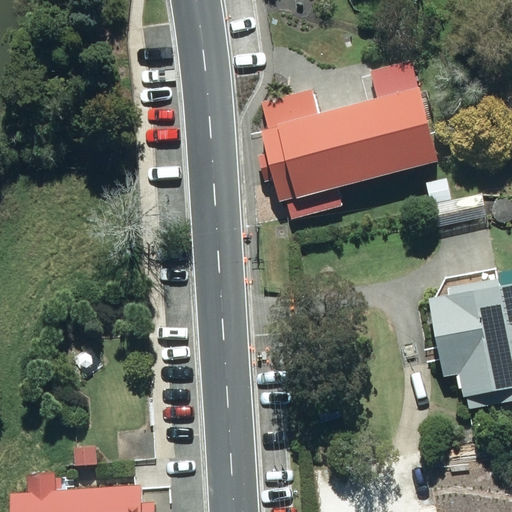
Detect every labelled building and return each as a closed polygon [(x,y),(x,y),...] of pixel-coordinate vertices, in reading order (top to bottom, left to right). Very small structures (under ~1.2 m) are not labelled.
[(271,125),(265,127),(283,198),(288,196),(294,216),(344,202),(339,184),(440,159),(414,58),(373,69),(381,96),(322,112),(315,86),(265,100),(271,125)] [(458,215),(455,201),(430,206),(433,220),(458,215)] [(433,295),(446,373),(463,369),(469,406),(511,398),(511,281),(503,283),(502,275),(453,283),(454,291),(433,295)] [(86,353),(78,354),(74,360),(79,368),(87,367),(91,361),(86,353)] [(96,445),(76,446),(77,462),(97,461),(96,445)] [(29,490),(16,490),(17,511),(156,511),(156,497),(145,497),(144,483),(56,488),(55,471),(28,472),(29,490)]
